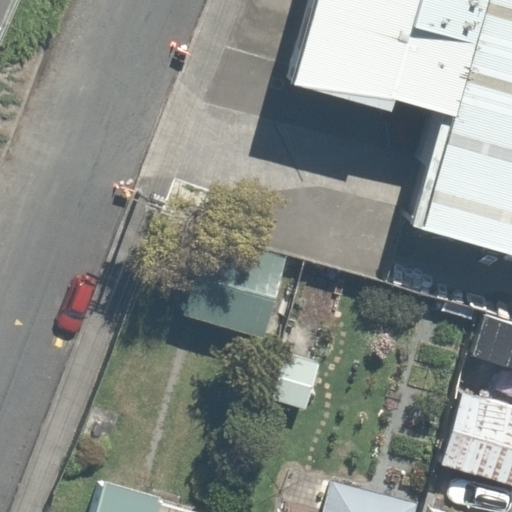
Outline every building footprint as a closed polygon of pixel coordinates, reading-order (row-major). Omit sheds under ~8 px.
[(511,0),(270,0),(252,64),(375,101),(342,213),(511,263),(511,0)] [(259,334),(290,244),(194,210),(163,299),(259,334)] [(511,406),(449,387),(428,461),(511,485),(511,406)] [(143,511),(149,489),(88,475),(79,511),(143,511)] [(401,511),(402,511),(316,490),(311,511),(401,511)] [(463,511),(425,502),(422,511),(463,511)]
